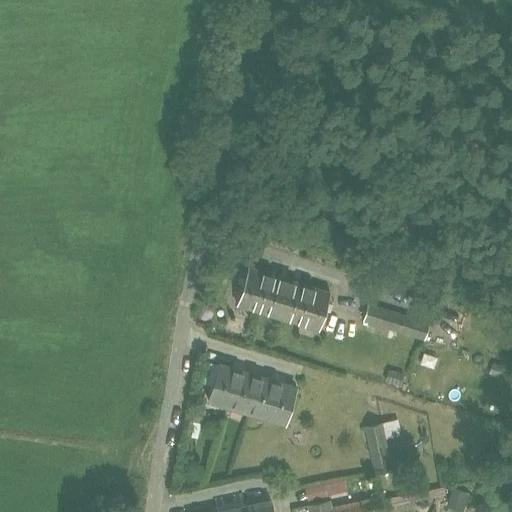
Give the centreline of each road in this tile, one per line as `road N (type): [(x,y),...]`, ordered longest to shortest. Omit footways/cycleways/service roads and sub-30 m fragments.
road 1 (residential): [(155,505),(205,227)]
road 2 (track): [(277,0),(205,227)]
road 3 (residential): [(279,511),(273,482),(155,505)]
